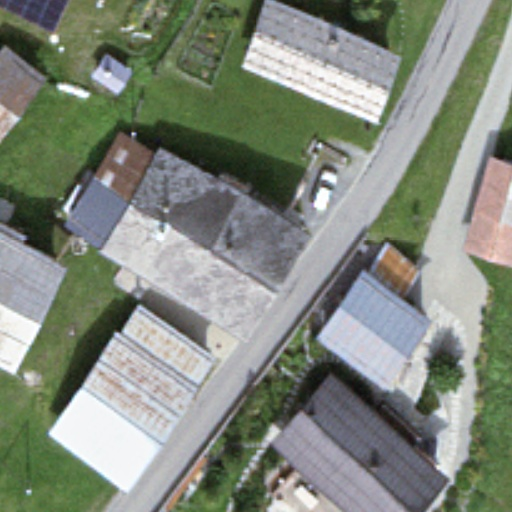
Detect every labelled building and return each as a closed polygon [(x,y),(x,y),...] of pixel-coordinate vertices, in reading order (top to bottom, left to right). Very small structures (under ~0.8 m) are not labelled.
[(402,54),(265,2),(238,71),(376,124),(402,54)] [(0,140),(45,80),(2,48),(0,50),(0,140)] [(310,234),(160,149),(156,154),(119,134),(63,223),(100,249),(97,253),(245,343),(310,234)] [(511,166),(489,160),(463,253),(511,267),(511,166)] [(0,368),(14,376),(70,268),(24,244),(27,238),(0,224),(0,368)] [(367,273),(362,269),(311,339),(383,391),(431,324),(399,301),(420,272),(386,247),(367,273)] [(217,364),(137,310),(119,336),(115,333),(42,437),(126,495),(217,364)] [(375,415),(333,375),(266,446),(336,511),(421,511),(448,485),(411,451),(420,442),(383,407),(375,415)]
